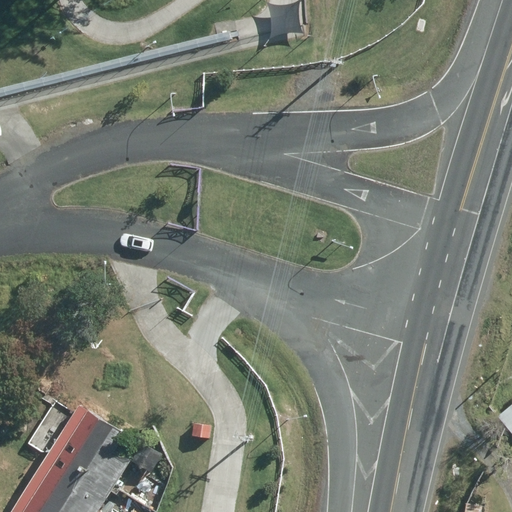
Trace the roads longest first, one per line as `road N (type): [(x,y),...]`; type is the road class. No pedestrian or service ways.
road 1 (secondary): [(394,511),(438,317),(511,84)]
road 2 (secondary): [(236,149),(371,129),(436,106),(511,52)]
road 3 (secondary): [(330,511),(339,416),(319,348),(277,279)]
